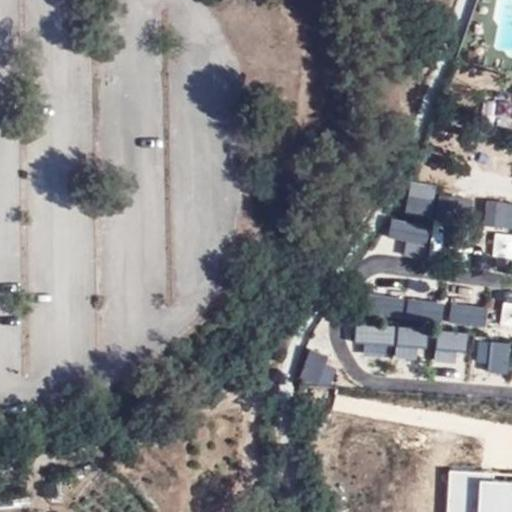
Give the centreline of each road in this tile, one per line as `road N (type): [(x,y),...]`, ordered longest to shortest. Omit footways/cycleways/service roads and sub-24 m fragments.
road 1 (residential): [(465,0),(414,172),(299,341),(286,374),(301,511)]
road 2 (unknown): [(127,348),(149,338),(191,292),(200,255),(204,31),(193,0)]
road 3 (unknown): [(64,0),(48,366)]
road 4 (unknown): [(131,0),(127,348)]
road 5 (unknown): [(350,264),(511,278)]
